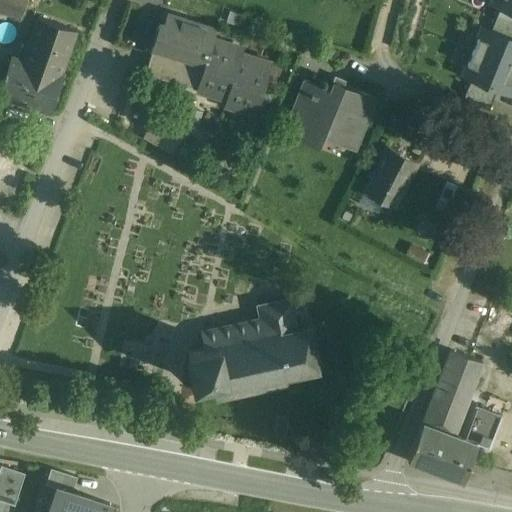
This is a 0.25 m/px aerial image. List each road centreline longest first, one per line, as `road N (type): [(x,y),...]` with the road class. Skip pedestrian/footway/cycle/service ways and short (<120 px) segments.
road 1 (residential): [(511,165),(372,508)]
road 2 (residential): [(116,0),(0,310)]
road 3 (secondary): [(372,508),(148,464)]
road 4 (residential): [(367,64),(511,130)]
road 5 (secondary): [(148,464),(0,434)]
